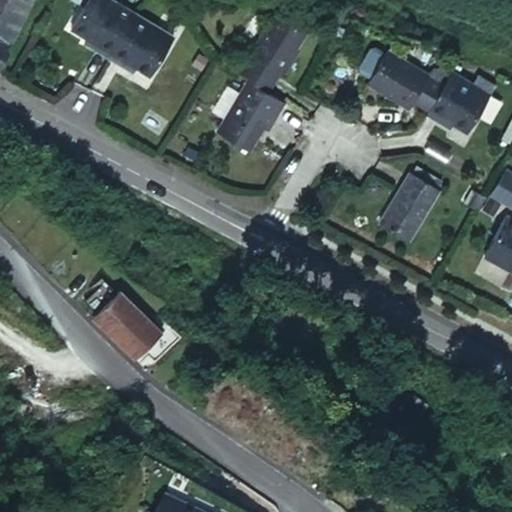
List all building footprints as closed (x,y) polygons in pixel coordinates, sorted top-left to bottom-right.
[(0,0),(0,49),(4,42),(0,40),(0,30),(15,0),(0,0)] [(125,17),(97,0),(79,0),(63,26),(79,36),(90,42),(87,47),(101,55),(125,17)] [(296,24),(265,5),(227,68),(237,74),(257,86),(270,64),(271,65),(296,24)] [(163,40),(125,17),(101,55),(114,64),(117,59),(128,66),(142,74),(163,40)] [(90,42),(79,36),(77,40),(87,47),(90,42)] [(422,108),(444,71),(429,62),(422,73),(380,49),(364,77),(405,101),(407,99),(422,108)] [(128,66),(117,59),(114,64),(125,70),(128,66)] [(422,108),(419,113),(433,121),(435,117),(446,123),(460,132),(484,93),(466,82),(445,69),(444,71),(422,108)] [(471,72),(466,82),(484,93),(489,83),(471,72)] [(257,86),(237,74),(206,126),(238,145),(253,121),(258,112),(263,115),(274,96),(257,86)] [(405,101),(364,77),(360,82),(402,107),(405,101)] [(263,115),(258,112),(253,121),(257,124),(263,115)] [(446,123),(435,117),(433,121),(443,128),(446,123)] [(501,143),(511,122),(511,121),(504,118),(492,139),(501,143)] [(405,172),(404,172),(373,223),(401,240),(432,189),(405,172)] [(473,194),(463,187),(456,199),(466,205),(473,194)] [(511,224),(498,217),(477,257),(511,275),(511,224)] [(135,353),(162,326),(119,284),(92,311),(135,353)] [(179,485),(164,477),(144,511),(221,511),(223,509),(183,488),(181,491),(177,488),(179,485)]
